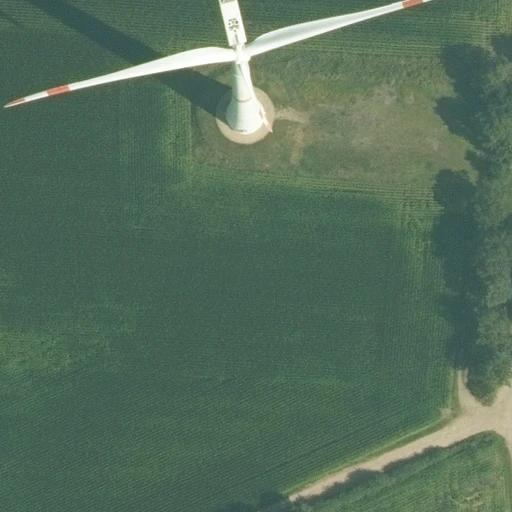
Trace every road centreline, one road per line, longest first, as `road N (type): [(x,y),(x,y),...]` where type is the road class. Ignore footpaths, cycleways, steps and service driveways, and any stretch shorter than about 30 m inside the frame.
road 1 (track): [(467,433),(479,136),(369,130)]
road 2 (track): [(275,511),(511,415)]
